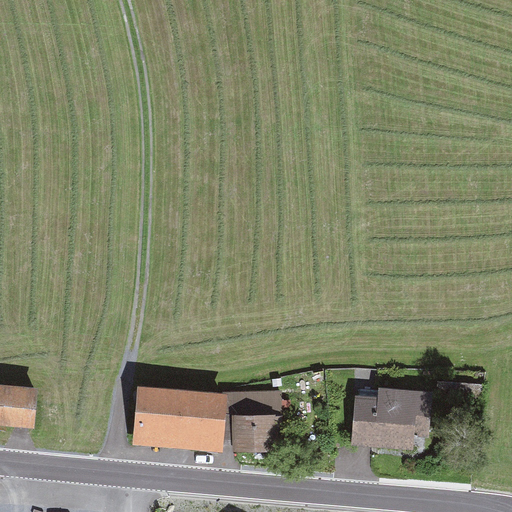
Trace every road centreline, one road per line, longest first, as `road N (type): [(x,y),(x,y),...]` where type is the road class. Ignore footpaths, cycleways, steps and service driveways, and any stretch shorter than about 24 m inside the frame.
road 1 (tertiary): [(485,511),(411,495),(0,458)]
road 2 (track): [(117,469),(142,275),(146,160),(136,42),(123,0)]
